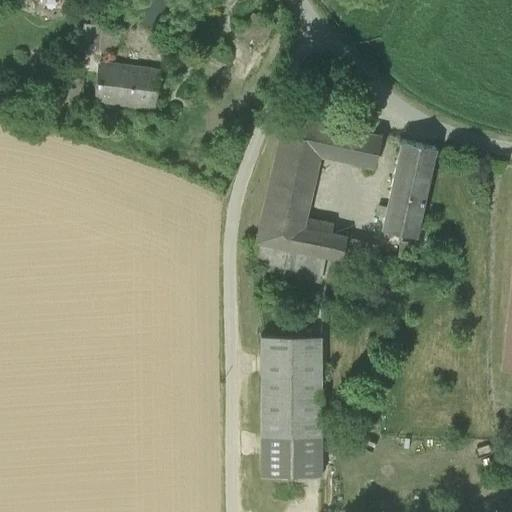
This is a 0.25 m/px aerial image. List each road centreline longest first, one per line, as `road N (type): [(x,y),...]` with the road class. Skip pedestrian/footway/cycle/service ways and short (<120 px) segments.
road 1 (unclassified): [(309,20),(234,192),(234,511)]
road 2 (unclassified): [(309,20),(415,122),(511,150)]
